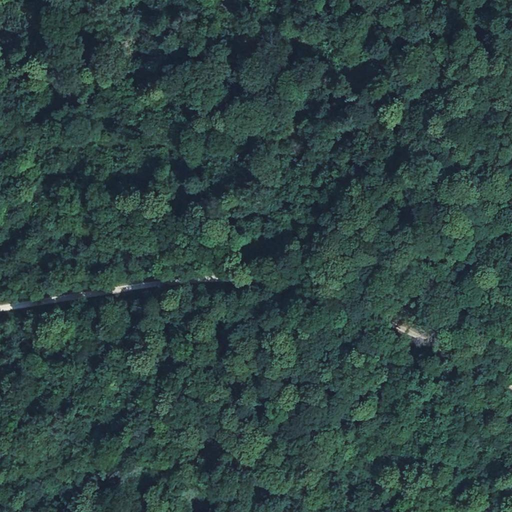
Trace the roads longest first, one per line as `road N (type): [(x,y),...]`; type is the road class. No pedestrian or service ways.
road 1 (track): [(0,308),(246,273),(321,292)]
road 2 (track): [(321,292),(511,126)]
road 3 (track): [(511,382),(321,292)]
